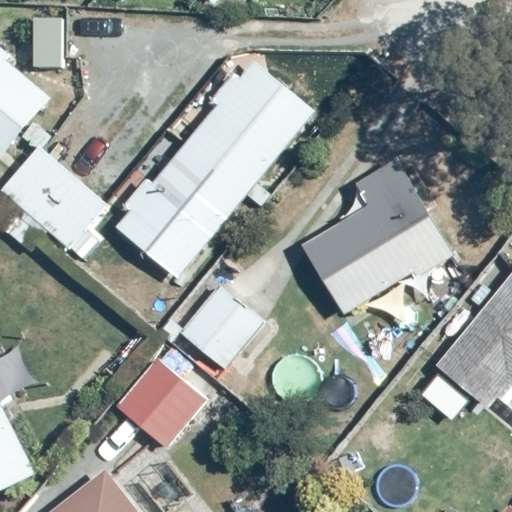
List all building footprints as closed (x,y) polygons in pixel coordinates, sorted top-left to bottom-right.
[(0,54),(0,159),(52,99),(0,54)] [(131,210),(117,227),(177,277),(315,110),(254,61),(242,76),(236,71),(212,100),(218,105),(153,183),(147,177),(125,204),(131,210)] [(7,193),(54,232),(84,258),(97,242),(87,234),(111,205),(42,148),(7,193)] [(370,207),(305,245),(345,312),(412,272),(416,278),(454,256),(397,160),(356,184),(370,207)] [(54,232),(7,193),(0,201),(0,223),(36,254),(54,232)] [(511,269),(431,365),(485,410),(509,381),(511,384),(511,269)] [(265,323),(217,285),(180,330),(228,368),(265,323)] [(196,392),(211,373),(175,343),(120,407),(169,449),(208,402),(196,392)] [(0,403),(0,491),(35,475),(0,403)] [(138,511),(106,470),(51,511),(138,511)]
